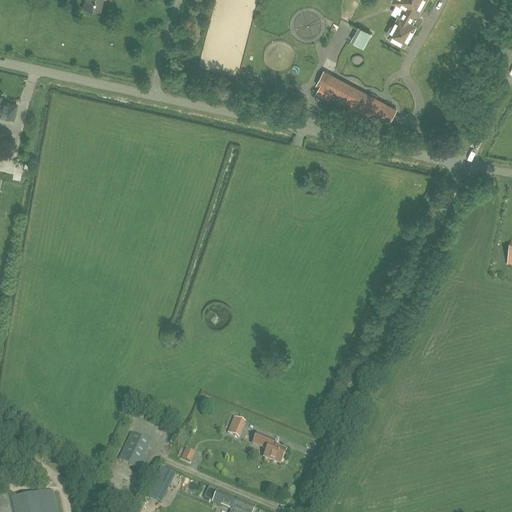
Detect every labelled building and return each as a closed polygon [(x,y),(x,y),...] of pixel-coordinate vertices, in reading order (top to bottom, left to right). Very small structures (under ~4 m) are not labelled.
[(84,0),(83,6),(100,10),(102,0),(84,0)] [(414,26),(415,25),(409,22),(414,13),(418,15),(426,0),(393,0),(393,2),(404,8),(399,17),(399,16),(393,27),(391,27),(388,32),(389,34),(389,35),(405,44),(411,32),(413,32),(415,28),(414,26)] [(358,41),(362,44),(364,40),(369,42),(374,33),(365,28),(358,41)] [(317,84),(320,86),(316,93),(328,100),(330,97),(374,120),(376,116),(389,123),(396,110),(324,71),(317,84)] [(0,96),(0,116),(13,119),(13,118),(15,117),(16,112),(15,111),(16,104),(0,101),(1,97),(0,96)] [(228,433),(238,438),(244,422),(234,418),(228,433)] [(150,443),(131,434),(119,460),(138,469),(150,443)] [(263,458),(279,464),(285,450),(273,445),(274,442),(257,434),(252,444),(266,450),(263,458)] [(186,449),(180,458),(190,462),(194,453),(186,449)] [(169,485),(175,474),(163,468),(157,479),(169,485)] [(0,493),(0,511),(56,511),(52,491),(18,498),(8,492),(0,493)] [(233,506),(230,511),(253,511),(255,507),(226,495),(223,502),(233,506)]
